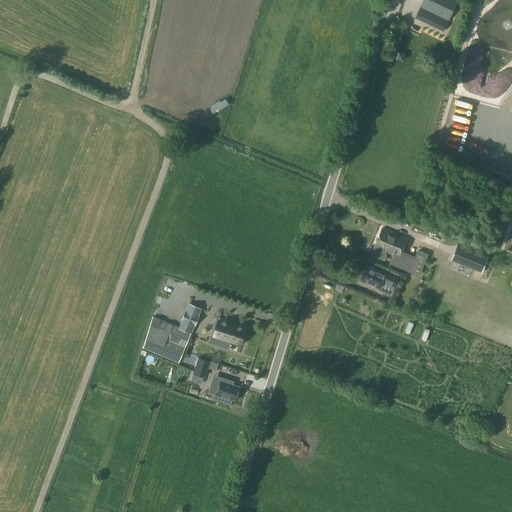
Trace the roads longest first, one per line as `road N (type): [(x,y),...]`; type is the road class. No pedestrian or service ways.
road 1 (track): [(152,0),(128,109),(159,125),(166,165),(35,511)]
road 2 (unclassified): [(230,511),(387,0)]
road 3 (track): [(0,135),(14,92),(32,75),(128,109)]
